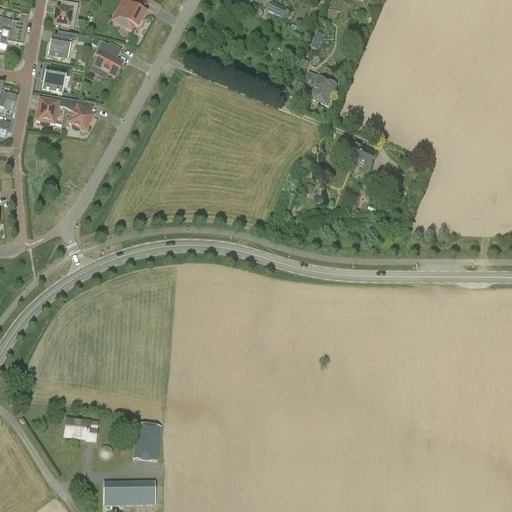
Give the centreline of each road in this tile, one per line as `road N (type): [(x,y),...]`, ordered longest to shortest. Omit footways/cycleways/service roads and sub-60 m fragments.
road 1 (tertiary): [(85,273),(118,257),(189,245),(342,275),(511,278)]
road 2 (residential): [(85,273),(63,230),(194,0)]
road 3 (unclassified): [(72,511),(0,411)]
road 4 (tertiary): [(0,357),(39,304),(85,273)]
